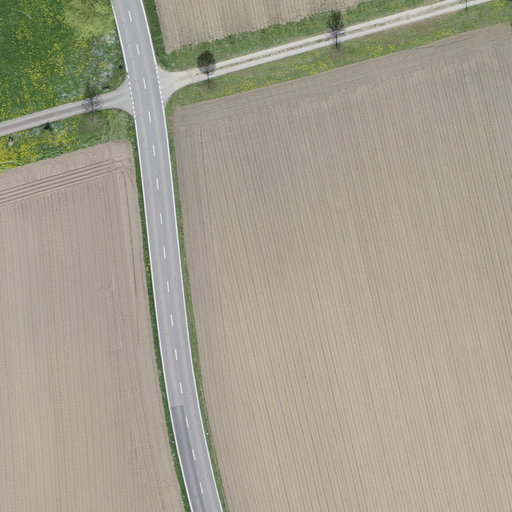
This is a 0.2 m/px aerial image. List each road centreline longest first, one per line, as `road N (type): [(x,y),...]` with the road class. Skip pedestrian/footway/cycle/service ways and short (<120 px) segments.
road 1 (tertiary): [(209,511),(187,426),(154,131),(129,0)]
road 2 (track): [(147,94),(481,0)]
road 3 (track): [(147,94),(0,135)]
